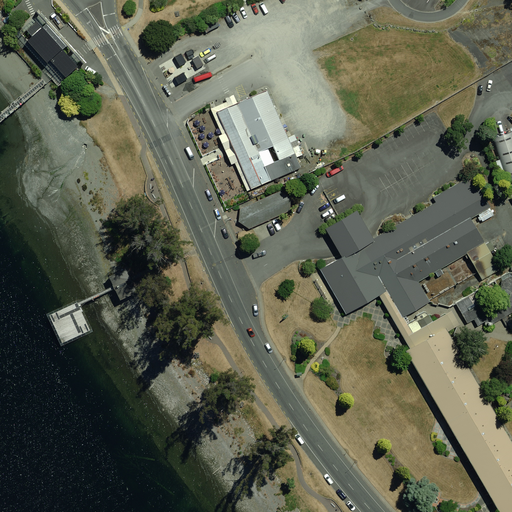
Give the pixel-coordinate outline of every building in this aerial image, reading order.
[(48,18),(41,19),(30,28),(34,34),(31,36),(52,61),(63,63),(76,52),(72,48),(56,29),(48,18)] [(82,60),(76,52),(63,63),(69,71),(82,60)] [(177,55),(169,59),(175,70),(182,66),(177,55)] [(195,60),(188,64),(193,73),(200,69),(195,60)] [(179,75),(170,79),(175,88),(184,84),(179,75)] [(251,189),(301,167),(267,91),(238,104),(218,113),(251,189)] [(218,113),(238,104),(234,95),(225,98),(227,102),(211,109),(222,134),(218,136),(231,165),(235,164),(247,191),(251,189),(218,113)] [(511,132),(494,139),(508,179),(511,178),(511,132)] [(499,511),(511,511),(511,442),(448,332),(460,325),(452,311),(433,322),(429,315),(417,321),(417,320),(408,324),(404,317),(430,302),(419,282),(467,254),(485,244),(471,219),(491,207),(471,175),(433,198),(436,202),(373,239),(342,257),(326,266),(320,269),(347,314),(379,296),(410,349),(406,351),(413,364),(435,401),(499,511)] [(281,191),(240,209),(238,221),(249,229),(290,211),(291,197),(281,191)] [(326,229),(342,257),(373,239),(357,211),(326,229)] [(467,254),(482,280),(500,270),(485,244),(467,254)] [(468,298),(458,304),(468,322),(475,318),(479,324),(490,317),(493,323),(511,312),(511,276),(510,276),(501,282),(501,294),(510,294),(510,297),(486,311),(481,302),(473,307),(468,298)] [(511,351),(502,390),(511,392),(511,351)]
